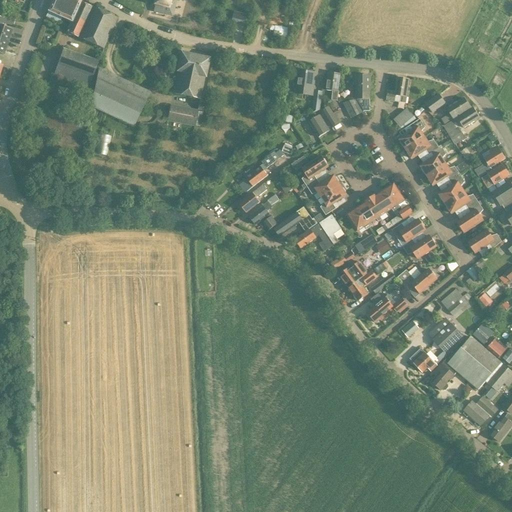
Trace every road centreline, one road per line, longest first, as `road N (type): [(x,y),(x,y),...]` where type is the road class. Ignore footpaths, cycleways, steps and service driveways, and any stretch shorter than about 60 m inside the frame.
road 1 (unclassified): [(369,344),(315,274),(278,249),(210,223),(26,216)]
road 2 (tertiary): [(32,511),(26,216)]
road 3 (residential): [(99,0),(169,38),(380,65)]
road 4 (residential): [(399,166),(469,263),(369,344)]
road 5 (unclassified): [(511,476),(369,344)]
road 6 (residential): [(511,151),(465,86),(380,65)]
road 7 (residential): [(399,166),(358,191),(333,151),(373,125)]
road 8 (tertiary): [(0,119),(39,0)]
